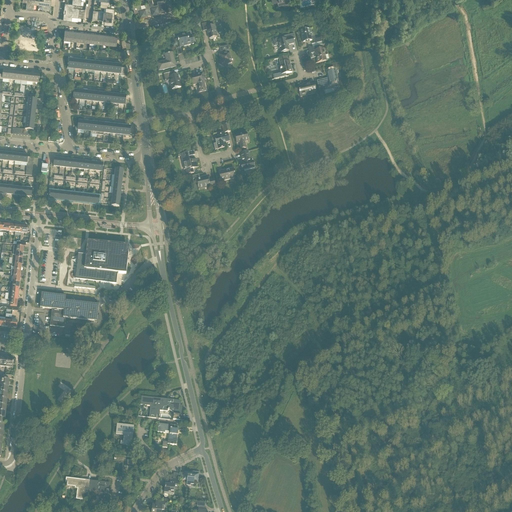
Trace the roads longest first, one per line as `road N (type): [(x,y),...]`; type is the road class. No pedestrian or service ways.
road 1 (tertiary): [(201,449),(161,261)]
road 2 (track): [(330,352),(368,319),(451,278)]
road 3 (track): [(232,511),(293,384)]
road 4 (residential): [(23,345),(38,216)]
road 5 (residential): [(0,463),(10,464),(23,345)]
